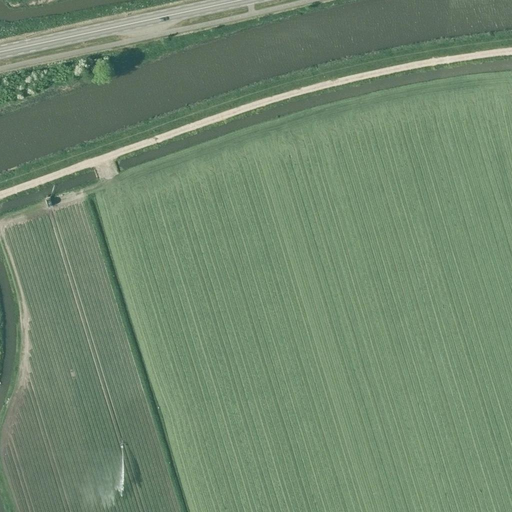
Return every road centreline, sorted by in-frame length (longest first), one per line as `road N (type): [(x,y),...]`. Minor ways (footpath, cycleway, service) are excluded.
road 1 (track): [(0,196),(264,102),(511,52)]
road 2 (primary): [(243,0),(0,51)]
